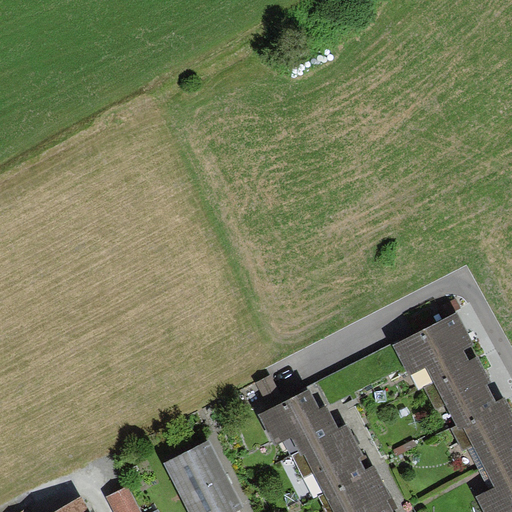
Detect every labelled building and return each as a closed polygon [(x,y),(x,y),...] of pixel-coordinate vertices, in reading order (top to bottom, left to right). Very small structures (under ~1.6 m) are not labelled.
[(408,363),(405,365),(409,372),(425,363),(432,376),(469,357),(464,346),(473,341),(456,309),(460,308),(454,298),(437,307),(441,315),(395,339),(408,363)] [(408,363),(395,339),(383,345),(396,369),(405,365),(408,363)] [(396,369),(383,345),(373,350),(386,375),(396,369)] [(386,375),(373,350),(362,356),(375,381),(386,375)] [(477,353),(469,357),(432,376),(456,421),(497,400),(487,381),(491,378),(477,353)] [(375,381),(362,356),(351,362),(364,386),(375,381)] [(364,386),(351,362),(341,367),(354,392),(364,386)] [(357,397),(354,392),(341,367),(336,369),(349,394),(352,399),(357,397)] [(349,394),(336,369),(326,375),(339,399),(349,394)] [(339,399),(326,375),(316,380),(329,405),(339,399)] [(316,380),(304,387),(317,411),(329,405),(316,380)] [(317,411),(304,387),(258,411),(275,443),(291,435),(297,446),(339,424),(329,405),(317,411)] [(511,409),(504,396),(497,400),(456,421),(449,425),(462,450),(468,447),(480,469),(511,451),(511,409)] [(347,420),(339,424),(297,446),(300,453),(304,451),(324,489),(370,464),(347,420)] [(232,511),(231,510),(244,503),(209,436),(163,460),(190,511),(232,511)] [(511,511),(511,451),(480,469),(489,486),(474,493),(484,511),(511,511)] [(374,463),(370,464),(324,489),(335,511),(387,511),(393,509),(397,507),(374,463)] [(159,511),(157,508),(149,511),(141,511),(127,483),(106,494),(114,511),(159,511)] [(92,511),(81,492),(45,511),(92,511)]
